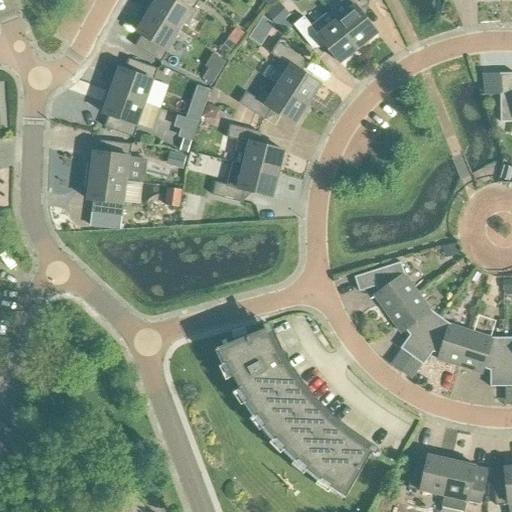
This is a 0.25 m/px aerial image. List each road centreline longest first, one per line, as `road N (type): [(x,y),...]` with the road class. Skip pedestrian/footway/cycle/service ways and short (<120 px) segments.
road 1 (residential): [(511,43),(420,61),(360,108),(323,174),(315,249)]
road 2 (residential): [(323,286),(356,349),(385,378),(459,413),(511,418)]
road 3 (tertiary): [(57,267),(36,231),(30,191),(35,77)]
road 4 (residential): [(138,340),(323,286)]
road 5 (tertiary): [(201,511),(138,340)]
road 6 (residential): [(0,432),(34,293),(57,267)]
